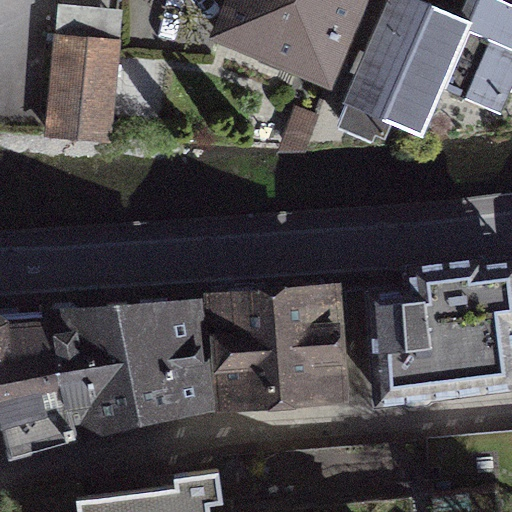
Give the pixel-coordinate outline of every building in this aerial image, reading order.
[(371,0),(220,0),(219,2),(223,4),(205,46),(332,97),(371,0)] [(391,130),(423,141),(445,92),(504,118),(511,97),(511,5),(501,0),(466,0),(459,17),(419,0),(390,0),(337,130),(372,145),(376,139),(386,143),(391,130)] [(56,5),(55,37),(121,42),(123,10),(56,5)] [(121,42),(55,37),(48,139),(110,144),(121,42)] [(410,282),(365,286),(376,412),(511,395),(511,261),(486,265),(485,261),(409,272),(410,282)] [(343,289),(204,303),(216,416),(352,406),(343,289)] [(204,303),(43,313),(78,443),(216,416),(204,303)] [(0,316),(0,434),(9,467),(79,447),(78,443),(43,313),(0,316)] [(175,495),(77,507),(77,511),(213,511),(223,510),(218,477),(173,484),(175,495)]
